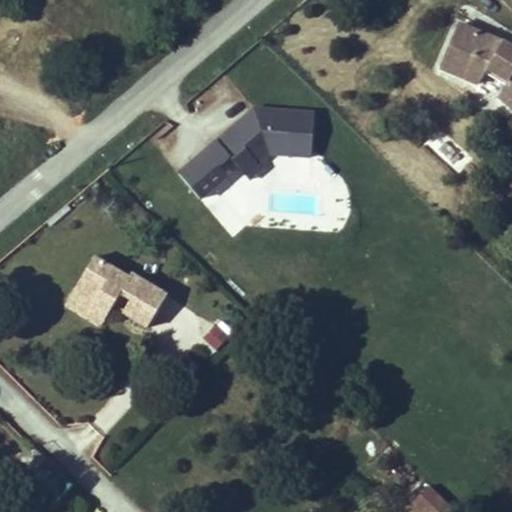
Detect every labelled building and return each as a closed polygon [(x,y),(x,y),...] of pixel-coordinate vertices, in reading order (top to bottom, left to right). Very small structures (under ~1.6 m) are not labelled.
[(441,66),(481,84),(491,68),(509,79),(499,94),(511,106),(511,49),(504,45),(459,25),(441,66)] [(245,117),(216,142),(238,167),(250,156),(257,164),(269,154),(311,157),(315,113),(255,109),(254,119),(250,123),(245,117)] [(255,109),(245,117),(250,123),(254,119),(255,109)] [(250,156),(238,167),(249,180),(262,169),(257,164),(250,156)] [(89,310),(105,320),(122,293),(132,300),(124,312),(148,328),(168,296),(133,274),(130,277),(97,256),(76,290),(94,302),(89,310)] [(100,326),(105,320),(89,310),(94,302),(76,290),(66,304),(100,326)] [(213,325),(202,340),(217,350),(228,336),(213,325)] [(8,468),(49,508),(72,484),(31,444),(8,468)] [(407,505),(414,511),(451,511),(454,509),(427,484),(407,505)]
